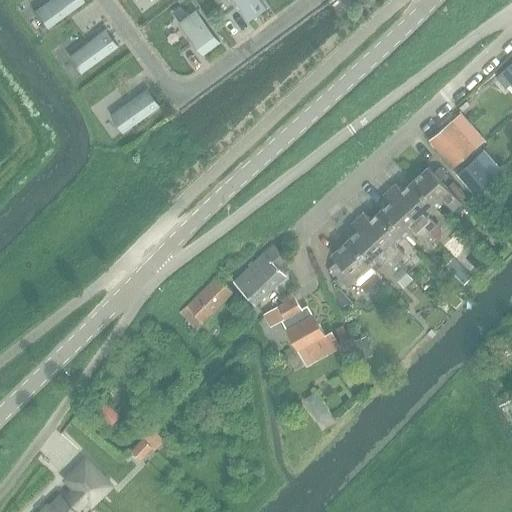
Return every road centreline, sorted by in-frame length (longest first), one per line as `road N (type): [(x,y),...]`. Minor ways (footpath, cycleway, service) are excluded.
road 1 (tertiary): [(158,276),(511,9)]
road 2 (tertiary): [(430,0),(148,269)]
road 3 (residential): [(511,38),(303,233),(306,283)]
road 4 (residential): [(158,276),(0,494)]
road 5 (tertiary): [(0,422),(148,269)]
